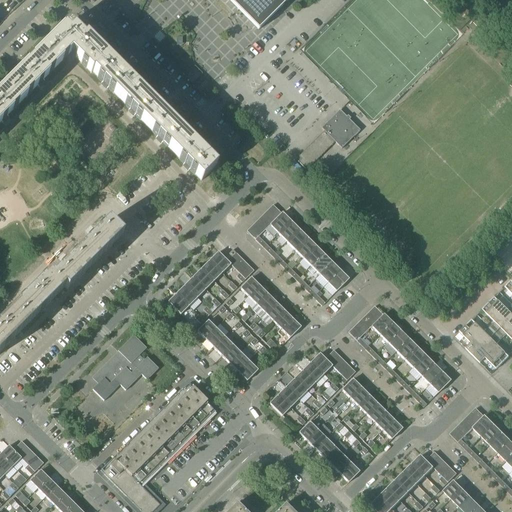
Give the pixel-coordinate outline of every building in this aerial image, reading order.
[(227,0),(258,31),(288,0),(227,0)] [(68,24),(39,52),(55,67),(70,52),(89,72),(105,57),(85,37),(83,39),(77,33),(68,24)] [(39,52),(4,88),(19,103),(55,67),(39,52)] [(132,84),(105,57),(89,72),(90,73),(91,73),(92,72),(118,98),(132,84)] [(159,111),(132,84),(118,98),(145,125),(159,111)] [(4,88),(0,91),(0,121),(19,103),(4,88)] [(186,138),(159,111),(145,125),(172,152),(186,138)] [(304,151),(295,160),(306,171),(334,143),(341,149),(359,131),(339,111),(321,129),(323,132),(304,151)] [(215,167),(186,138),(172,152),(201,181),(215,167)] [(276,219),(281,215),(272,206),(268,210),(276,219)] [(263,215),(272,223),(276,219),(268,210),(263,215)] [(269,226),(277,235),(290,222),(281,214),(281,215),(276,219),(272,223),(269,226)] [(268,228),(269,226),(272,223),(263,215),(259,219),(268,228)] [(263,232),(268,228),(259,219),(255,224),(263,232)] [(108,221),(79,250),(93,264),(122,235),(108,221)] [(277,235),(286,243),(298,231),(290,222),(277,235)] [(259,236),(263,232),(255,224),(250,228),(259,236)] [(255,241),(259,236),(250,228),(246,232),(255,241)] [(286,243),(294,251),(306,239),(298,231),(286,243)] [(294,251),(302,260),(315,247),(306,239),(294,251)] [(257,243),(263,249),(266,246),(260,240),(257,243)] [(302,260),(311,268),(323,255),(315,247),(302,260)] [(265,251),(271,258),(275,254),(268,248),(265,251)] [(49,273),(64,288),(67,290),(93,264),(79,250),(53,276),(50,272),(49,272),(49,273)] [(232,251),(223,259),(228,263),(236,255),(232,251)] [(217,253),(209,262),(221,274),(230,266),(228,263),(223,259),(217,253)] [(240,259),(236,255),(228,263),(230,266),(232,268),(240,259)] [(311,268),(319,276),(331,264),(323,255),(311,268)] [(274,260),(280,266),(283,263),(277,257),(274,260)] [(245,263),(240,259),(232,268),(236,272),(245,263)] [(209,262),(201,270),(213,282),(221,274),(209,262)] [(249,268),(245,263),(236,272),(239,274),(240,276),(249,268)] [(319,276),(327,285),(340,272),(331,264),(319,276)] [(282,268),(288,274),(291,271),(285,265),(282,268)] [(253,272),(249,268),(240,276),(245,280),(253,272)] [(201,270),(192,278),(205,291),(213,282),(201,270)] [(340,272),(327,285),(336,293),(348,280),(340,272)] [(49,273),(13,308),(28,324),(64,288),(49,273)] [(290,276),(296,282),(299,279),(293,273),(290,276)] [(245,280),(240,276),(239,274),(236,278),(241,283),(245,280)] [(192,278),(184,287),(196,299),(205,291),(192,278)] [(240,290),(247,297),(258,286),(250,279),(240,290)] [(298,285),(305,291),(308,288),(302,281),(298,285)] [(227,286),(233,292),(236,289),(230,283),(227,286)] [(247,297),(255,305),(266,295),(258,286),(247,297)] [(184,287),(176,294),(189,307),(196,299),(184,287)] [(307,293),(313,299),(316,296),(310,290),(307,293)] [(219,294),(225,300),(228,297),(222,291),(219,294)] [(189,307),(176,294),(167,303),(180,316),(189,307)] [(255,305),(263,313),(274,303),(266,295),(255,305)] [(318,298),(315,301),(321,307),(324,304),(318,298)] [(494,298),(488,304),(491,308),(506,323),(511,317),(511,305),(507,310),(498,301),(494,298)] [(219,305),(214,299),(211,303),(217,309),(220,305),(219,305)] [(263,313),(271,322),(282,311),(274,303),(263,313)] [(494,323),(489,328),(495,334),(500,329),(506,323),(491,308),(488,304),(482,310),(485,314),(494,323)] [(0,352),(28,324),(13,308),(0,321),(0,352)] [(202,311),(208,317),(211,314),(205,308),(202,311)] [(378,320),(382,316),(374,308),(369,312),(378,320)] [(271,322),(280,330),(291,319),(282,311),(271,322)] [(365,316),(373,325),(378,320),(369,312),(365,316)] [(370,328),(379,336),(391,324),(383,315),(382,316),(378,320),(373,325),(370,328)] [(194,319),(200,325),(203,322),(197,316),(194,319)] [(369,329),(370,328),(373,325),(365,316),(361,321),(369,329)] [(291,319),(280,330),(289,339),(300,328),(291,319)] [(365,333),(369,329),(361,321),(356,325),(365,333)] [(472,321),(465,327),(469,330),(484,345),(490,339),(495,334),(489,328),(484,333),(475,324),(472,321)] [(197,333),(204,340),(215,329),(207,322),(197,333)] [(500,329),(495,334),(501,340),(506,335),(511,340),(511,328),(506,323),(500,329)] [(249,328),(253,332),(257,328),(253,324),(249,328)] [(379,336),(387,345),(400,332),(391,324),(379,336)] [(360,338),(365,333),(356,325),(352,329),(360,338)] [(465,349),(472,357),(484,345),(469,330),(465,327),(459,333),(462,336),(470,344),(465,349)] [(204,340),(212,348),(223,337),(215,329),(204,340)] [(356,342),(360,338),(352,329),(347,334),(356,342)] [(250,335),(246,331),(241,336),(245,340),(250,335)] [(387,345),(396,353),(408,341),(400,332),(387,345)] [(490,339),(484,345),(499,360),(502,364),(508,357),(505,354),(496,345),(501,340),(495,334),(490,339)] [(97,374),(91,379),(98,385),(92,391),(103,402),(115,391),(113,389),(118,385),(125,392),(136,380),(135,379),(139,374),(146,381),(158,370),(146,359),(143,361),(138,356),(145,349),(133,337),(118,352),(117,352),(119,354),(115,359),(113,357),(97,374)] [(212,348),(220,356),(231,346),(223,337),(212,348)] [(265,345),(268,348),(274,354),(281,347),(277,344),(275,346),(270,340),(265,345)] [(396,353),(404,361),(416,349),(408,341),(396,353)] [(359,345),(365,351),(368,348),(362,342),(359,345)] [(484,345),(472,357),(479,364),(485,359),(492,366),(496,370),(502,364),(499,360),(484,345)] [(220,356),(228,364),(239,354),(231,346),(220,356)] [(404,361),(412,370),(425,357),(416,349),(404,361)] [(367,353),(373,359),(376,356),(370,350),(367,353)] [(333,352),(324,360),(329,364),(337,356),(333,352)] [(228,364),(237,373),(248,362),(239,354),(228,364)] [(319,355),(310,363),(323,376),(331,367),(329,364),(324,360),(319,355)] [(341,360),(337,356),(329,364),(331,367),(333,369),(341,360)] [(412,370),(420,378),(433,365),(425,357),(412,370)] [(375,361),(381,367),(384,364),(378,358),(375,361)] [(346,365),(341,360),(333,369),(337,373),(346,365)] [(248,362),(237,373),(246,382),(257,371),(248,362)] [(310,363),(302,371),(315,384),(323,376),(310,363)] [(350,369),(346,365),(337,373),(340,376),(342,377),(350,369)] [(420,378),(429,386),(441,374),(433,365),(420,378)] [(384,370),(389,376),(393,372),(387,366),(384,370)] [(354,373),(350,369),(342,377),(346,382),(354,373)] [(302,371),(294,380),(306,392),(315,384),(302,371)] [(441,374),(429,386),(437,394),(450,382),(441,374)] [(392,378),(398,384),(401,381),(395,375),(392,378)] [(346,382),(342,377),(340,376),(337,379),(343,385),(346,382)] [(294,380),(286,388),(298,400),(306,392),(294,380)] [(341,391),(348,398),(359,388),(352,380),(341,391)] [(400,386),(406,392),(409,389),(403,383),(400,386)] [(187,385),(180,392),(184,396),(193,405),(201,397),(192,388),(191,390),(187,385)] [(329,387),(335,393),(338,390),(332,385),(329,387)] [(286,388),(277,396),(290,409),(298,400),(286,388)] [(348,398),(357,407),(367,396),(359,388),(348,398)] [(408,394),(414,400),(418,397),(411,391),(408,394)] [(180,392),(173,399),(177,404),(186,412),(193,405),(184,396),(180,392)] [(320,396),(326,402),(330,399),(324,393),(320,396)] [(290,409),(277,396),(269,405),(281,417),(290,409)] [(357,407),(365,415),(375,404),(367,396),(357,407)] [(199,410),(206,417),(212,411),(205,404),(206,403),(201,397),(193,405),(199,410)] [(173,399),(165,407),(169,411),(178,420),(186,412),(177,404),(173,399)] [(420,400),(417,403),(423,409),(426,406),(420,400)] [(312,404),(318,410),(321,407),(315,401),(312,404)] [(365,415),(373,423),(384,412),(375,404),(365,415)] [(191,418),(198,425),(206,417),(199,410),(193,405),(186,412),(191,418)] [(165,407),(158,415),(162,419),(171,428),(178,420),(169,411),(165,407)] [(304,412),(310,418),(313,415),(307,409),(304,412)] [(479,422),(484,418),(475,409),(471,414),(479,422)] [(184,425),(191,432),(198,425),(191,418),(186,412),(178,420),(184,425)] [(373,423),(381,431),(392,421),(384,412),(373,423)] [(466,418),(475,426),(479,422),(471,414),(466,418)] [(158,415),(150,422),(154,426),(163,435),(171,428),(162,419),(158,415)] [(472,429),(481,438),(493,425),(484,417),(484,418),(479,422),(475,426),(472,429)] [(296,421),(302,426),(305,423),(299,418),(296,421)] [(471,431),(472,429),(475,426),(466,418),(462,422),(471,431)] [(176,433),(183,440),(191,432),(184,425),(178,420),(171,428),(176,433)] [(392,421),(381,431),(391,441),(401,430),(392,421)] [(150,422),(143,430),(147,434),(156,443),(163,435),(154,426),(150,422)] [(466,435),(471,431),(462,422),(458,427),(466,435)] [(298,434),(306,441),(316,431),(309,423),(298,434)] [(350,430),(354,433),(358,429),(354,425),(350,430)] [(481,438),(489,446),(501,434),(493,425),(481,438)] [(462,439),(466,435),(458,427),(453,431),(462,439)] [(168,440),(175,447),(183,440),(176,433),(171,428),(163,435),(168,440)] [(143,430),(135,437),(139,441),(148,450),(156,443),(147,434),(143,430)] [(306,441),(314,450),(325,439),(316,431),(306,441)] [(458,444),(462,439),(453,431),(449,435),(458,444)] [(351,436),(347,432),(343,437),(347,441),(351,436)] [(489,446),(497,455),(510,442),(501,434),(489,446)] [(161,448),(168,455),(175,447),(168,440),(163,435),(156,443),(161,448)] [(135,437),(128,444),(132,448),(141,457),(148,450),(139,441),(135,437)] [(314,450),(322,458),(333,447),(325,439),(314,450)] [(359,444),(355,441),(344,452),(348,455),(359,444)] [(497,455),(506,463),(511,456),(511,444),(510,442),(497,455)] [(21,443),(12,451),(17,455),(25,447),(21,443)] [(154,455),(161,462),(168,455),(161,448),(156,443),(148,450),(154,455)] [(460,446),(466,452),(469,449),(463,443),(460,446)] [(128,444),(120,452),(124,456),(133,465),(141,457),(132,448),(128,444)] [(8,447),(0,455),(12,468),(20,459),(17,455),(12,451),(8,447)] [(29,451),(25,447),(17,455),(20,459),(21,460),(29,451)] [(322,458),(330,466),(341,455),(333,447),(322,458)] [(363,449),(359,453),(369,463),(373,458),(363,449)] [(146,462),(153,469),(161,462),(154,455),(148,450),(141,457),(146,462)] [(33,455),(29,451),(21,460),(25,464),(33,455)] [(120,452),(113,459),(117,464),(126,473),(133,465),(124,456),(120,452)] [(469,455),(475,461),(478,458),(472,452),(469,455)] [(434,453),(426,462),(429,464),(430,466),(439,457),(434,453)] [(0,455),(0,472),(4,476),(12,468),(0,455)] [(38,460),(33,455),(25,464),(28,467),(29,468),(38,460)] [(330,466),(339,474),(349,464),(341,455),(330,466)] [(420,456),(412,465),(424,477),(433,469),(430,466),(429,464),(426,462),(420,456)] [(139,470),(146,477),(153,469),(146,462),(141,457),(133,465),(139,470)] [(443,462),(439,457),(430,466),(433,469),(435,470),(443,462)] [(100,472),(125,497),(138,485),(131,478),(126,473),(117,464),(113,459),(100,472)] [(43,464),(38,460),(29,468),(34,473),(43,464)] [(477,463),(483,469),(486,466),(480,460),(477,463)] [(447,466),(443,462),(435,470),(439,475),(447,466)] [(349,464),(339,474),(348,484),(358,473),(349,464)] [(131,478),(138,485),(146,477),(139,470),(133,465),(126,473),(131,478)] [(412,465),(404,473),(416,486),(424,477),(412,465)] [(452,470),(447,466),(439,475),(443,479),(452,470)] [(25,470),(31,476),(34,473),(29,468),(28,467),(25,470)] [(485,471),(491,477),(494,474),(488,468),(485,471)] [(456,475),(452,470),(443,479),(448,483),(456,475)] [(29,482),(37,490),(47,479),(40,471),(29,482)] [(404,473),(395,481),(408,494),(416,486),(404,473)] [(17,478),(23,484),(26,481),(20,475),(17,478)] [(493,480),(499,485),(503,482),(497,476),(493,480)] [(37,490),(45,498),(56,487),(47,479),(37,490)] [(395,481),(387,490),(399,502),(408,494),(395,481)] [(443,493),(450,500),(461,489),(453,482),(443,493)] [(18,489),(12,484),(9,487),(15,493),(18,489)] [(125,497),(137,509),(149,496),(138,485),(125,497)] [(502,488),(508,494),(511,491),(505,485),(502,488)] [(45,498),(53,506),(64,495),(56,487),(45,498)] [(450,500),(458,508),(469,497),(461,489),(450,500)] [(387,490),(379,498),(391,510),(399,502),(387,490)] [(0,495),(6,501),(9,498),(3,492),(0,495)] [(27,500),(22,495),(19,492),(15,497),(18,500),(22,504),(27,500)] [(53,506),(59,511),(63,511),(72,503),(64,495),(53,506)] [(149,496),(137,509),(139,511),(153,511),(159,506),(149,496)] [(458,508),(462,511),(470,511),(477,506),(469,497),(458,508)] [(389,511),(391,510),(379,498),(370,506),(375,511),(389,511)] [(63,511),(80,511),(72,503),(63,511)]
